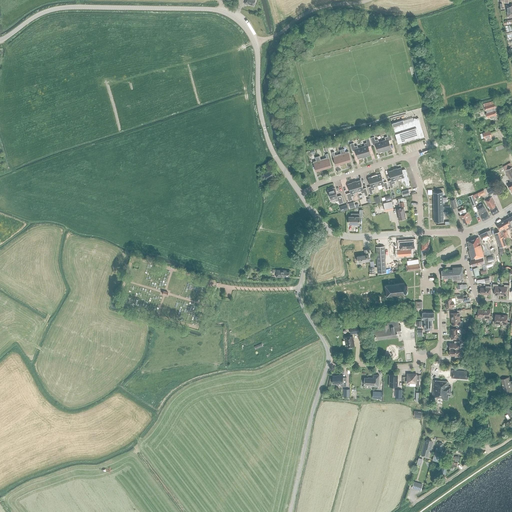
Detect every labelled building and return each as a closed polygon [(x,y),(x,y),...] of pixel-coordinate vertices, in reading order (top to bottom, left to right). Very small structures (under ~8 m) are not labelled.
[(485,111),(486,110),(487,113),(486,114),(488,119),(491,118),(491,119),(495,118),(494,116),(498,116),(495,108),(496,107),(494,101),(483,104),(485,111)] [(419,138),(424,137),(418,118),(413,120),(414,121),(409,122),(404,124),(403,120),(392,124),(393,127),(398,144),(419,137),(419,138)] [(385,140),(382,141),(385,151),(391,149),(389,141),(392,140),(389,132),(386,133),(387,137),(385,138),(385,140)] [(379,153),(385,151),(382,141),(378,142),(378,140),(375,140),(374,137),(371,138),(373,145),(376,144),(379,153)] [(467,165),(458,138),(452,140),(453,143),(447,145),(455,172),(463,170),(462,167),(467,165)] [(361,147),(364,157),(370,155),(368,147),(371,146),(369,139),(366,139),(367,143),(364,144),(365,146),(361,147)] [(358,159),(364,157),(361,147),(358,148),(357,146),(354,146),(353,143),(350,144),(352,151),(355,150),(358,159)] [(346,163),(351,161),(348,151),(345,152),(344,149),(342,149),(346,163)] [(341,164),(338,154),(335,155),(334,152),(331,152),(335,166),(341,164)] [(326,168),(331,167),(327,153),(325,154),(326,158),(323,159),(326,168)] [(321,170),(317,156),(315,157),(316,161),(313,162),(316,171),(321,170)] [(321,170),(326,168),(323,159),(320,159),(319,156),(317,156),(321,170)] [(421,163),(423,170),(431,167),(429,161),(421,163)] [(507,186),(511,192),(511,166),(510,163),(503,167),(505,171),(511,184),(508,186),(507,186)] [(433,173),(431,167),(423,170),(425,175),(433,173)] [(397,168),(395,169),(398,180),(401,179),(402,181),(405,180),(406,185),(409,184),(405,169),(402,170),(401,168),(398,169),(397,168)] [(394,181),(398,180),(395,169),(392,170),(392,171),(389,172),(391,180),(388,181),(390,188),(394,188),(392,184),(395,183),(394,181)] [(265,177),(267,182),(273,178),(272,176),(273,176),(273,175),(272,173),(271,173),(270,171),(261,176),(263,178),(265,177)] [(427,181),(435,178),(433,173),(425,175),(427,181)] [(374,176),(377,186),(381,185),(382,187),(384,187),(385,190),(388,189),(386,182),(383,183),(381,174),(377,175),(374,176)] [(374,187),(377,186),(374,176),(372,176),(372,177),(368,178),(371,186),(368,187),(370,195),(373,194),(372,190),(375,190),(374,187)] [(435,178),(427,181),(429,187),(437,184),(435,178)] [(354,182),(357,192),(360,191),(361,194),(364,193),(365,196),(368,195),(366,188),(363,189),(360,180),(357,182),(356,181),(354,182)] [(353,193),(357,192),(354,182),(351,183),(348,184),(350,193),(347,194),(346,194),(348,201),(349,201),(353,200),(352,197),(354,196),(353,193)] [(486,189),(490,195),(495,192),(491,186),(486,189)] [(338,201),(339,204),(343,203),(341,196),(337,197),(334,188),(332,189),(328,190),(331,200),(335,199),(336,202),(338,201)] [(469,197),(472,206),(477,204),(473,195),(469,197)] [(397,208),(399,220),(406,219),(404,207),(405,207),(404,201),(403,201),(402,197),(399,197),(400,208),(397,208)] [(492,197),(486,201),(491,210),(490,210),(493,215),(499,211),(496,207),(494,203),(495,203),(492,197)] [(392,201),(383,203),(384,210),(393,208),(392,201)] [(480,216),(483,221),(490,217),(483,204),(476,207),(480,216)] [(465,223),(466,225),(471,223),(470,221),(467,213),(466,213),(464,209),(458,211),(460,216),(459,217),(461,221),(462,221),(463,224),(465,223)] [(359,224),(360,217),(362,217),(363,210),(359,210),(359,214),(351,214),(351,217),(349,217),(348,224),(359,224)] [(508,218),(496,225),(500,231),(495,234),(500,247),(510,244),(506,234),(507,234),(506,230),(511,227),(508,218)] [(492,234),(490,230),(480,235),(483,242),(484,243),(490,240),(489,235),(492,234)] [(471,260),(484,257),(478,237),(467,242),(470,250),(468,251),(471,260)] [(414,241),(399,242),(400,249),(401,249),(401,250),(397,250),(398,256),(405,256),(405,253),(411,253),(411,249),(410,249),(410,248),(414,248),(414,241)] [(386,273),(385,246),(376,247),(378,274),(386,273)] [(368,254),(367,250),(364,250),(365,255),(357,256),(358,262),(369,261),(368,254)] [(485,263),(484,257),(471,260),(470,260),(471,266),(485,263)] [(462,267),(452,268),(452,270),(441,271),(442,279),(453,278),(453,280),(463,280),(462,267)] [(405,294),(405,291),(408,290),(407,286),(404,286),(404,283),(395,284),(394,282),(394,284),(392,284),(391,283),(391,285),(385,285),(387,296),(405,294)] [(494,288),(494,295),(500,295),(501,287),(498,287),(498,285),(493,284),(492,288),(494,288)] [(501,287),(500,295),(506,296),(507,289),(509,289),(509,285),(504,285),(504,287),(501,287)] [(480,294),(490,295),(490,286),(485,286),(485,288),(480,288),(480,294)] [(452,298),(445,299),(446,309),(454,309),(454,304),(452,304),(452,298)] [(483,318),(484,309),(478,309),(477,315),(475,315),(475,319),(480,320),(480,318),(483,318)] [(490,309),(484,309),(483,318),(486,318),(486,320),(492,320),(492,316),(490,316),(490,309)] [(457,313),(450,313),(451,319),(460,318),(459,316),(461,315),(461,310),(457,310),(457,313)] [(501,324),(501,315),(495,315),(495,321),(492,321),(492,325),(497,326),(498,324),(501,324)] [(507,315),(501,315),(501,324),(504,324),(503,326),(509,326),(509,322),(507,322),(507,315)] [(376,340),(398,337),(397,334),(402,333),(400,325),(399,325),(398,317),(387,319),(388,325),(381,326),(382,328),(374,329),(376,340)] [(460,318),(451,319),(451,325),(458,325),(458,327),(462,327),(462,321),(460,321),(460,318)] [(350,334),(360,332),(358,325),(349,327),(350,334)] [(457,329),(451,329),(451,339),(459,339),(459,334),(457,334),(457,329)] [(346,348),(354,346),(352,336),(344,338),(346,348)] [(454,343),(449,344),(449,350),(460,349),(459,341),(454,341),(454,343)] [(460,349),(449,350),(449,356),(454,356),(455,358),(460,358),(460,349)] [(468,380),(468,371),(458,371),(457,379),(468,380)] [(407,374),(407,383),(409,383),(409,386),(415,386),(419,386),(419,375),(416,375),(416,374),(407,374)] [(364,378),(364,385),(371,386),(371,387),(378,388),(379,375),(374,375),(373,378),(364,378)] [(389,386),(397,387),(398,376),(389,375),(389,386)] [(339,376),(333,376),(333,384),(341,384),(341,387),(346,387),(346,378),(343,378),(343,376),(339,376)] [(509,377),(500,379),(504,394),(511,392),(511,395),(511,380),(510,381),(509,377)] [(442,398),(442,400),(447,401),(448,396),(446,396),(446,393),(450,393),(451,387),(448,387),(448,382),(440,381),(439,381),(433,380),(431,399),(437,400),(437,398),(442,398)] [(511,406),(510,403),(503,407),(506,414),(508,414),(509,417),(511,415),(511,406)] [(425,441),(423,448),(421,456),(427,458),(430,449),(431,450),(432,443),(431,442),(432,441),(427,440),(426,441),(425,441)] [(437,442),(433,457),(432,460),(433,461),(438,462),(439,461),(440,457),(442,449),(441,449),(443,444),(437,442)] [(459,446),(458,452),(461,453),(472,455),(473,453),(473,449),(468,448),(468,447),(463,447),(459,446)] [(420,491),(422,485),(414,482),(412,487),(412,488),(413,489),(420,491)]
